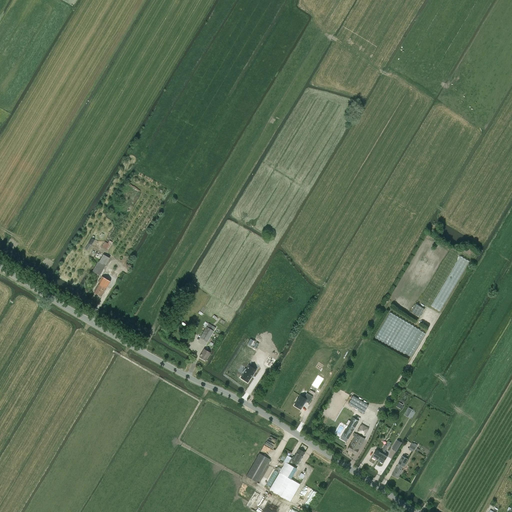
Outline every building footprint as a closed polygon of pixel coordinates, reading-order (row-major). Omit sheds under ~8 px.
[(85,249),(87,251),(95,240),(92,238),(85,249)] [(107,251),(112,242),(109,241),(108,244),(105,242),(101,247),(107,251)] [(104,254),(99,262),(98,261),(92,271),(99,275),(110,258),(104,254)] [(101,297),(110,282),(102,277),(98,283),(99,284),(94,293),(98,295),(98,296),(99,297),(100,297),(101,297)] [(416,304),(412,312),(420,317),(425,309),(416,304)] [(206,327),(200,338),(207,342),(213,331),(206,327)] [(205,361),(210,353),(204,349),(199,357),(205,361)] [(244,374),(241,378),(248,383),(256,370),(249,366),(246,370),(245,369),(243,373),(244,374)] [(256,388),(261,381),(258,379),(262,372),(257,369),(252,376),(253,377),(249,384),(256,388)] [(297,402),(294,406),(300,409),(305,401),(308,403),(312,397),(307,393),(304,398),(300,396),(298,399),(297,398),(296,401),(297,402)] [(363,414),(368,406),(353,396),(348,404),(363,414)] [(348,425),(348,426),(342,436),(348,439),(358,422),(352,419),(350,422),(348,425)] [(361,425),(359,432),(366,434),(368,427),(361,425)] [(355,437),(347,450),(356,454),(364,439),(356,434),(356,435),(354,434),(353,436),(355,437)] [(397,440),(392,449),(396,451),(401,443),(397,440)] [(412,443),(409,449),(413,452),(417,446),(412,443)] [(382,453),(378,460),(383,463),(388,457),(384,455),(386,452),(385,451),(386,449),(384,447),(383,450),(384,451),(382,453)] [(298,463),(305,452),(299,449),(294,457),(293,457),(292,459),(288,457),(285,462),(286,463),(271,489),(275,491),(275,492),(283,497),(290,501),(292,498),(298,487),(297,487),(302,480),(297,477),(294,482),(291,479),(297,469),(295,468),(298,463)] [(373,457),(378,460),(382,453),(377,450),(373,457)] [(259,453),(246,476),(257,483),(270,460),(259,453)] [(403,467),(408,459),(403,456),(398,464),(399,464),(398,467),(397,466),(392,475),(398,478),(403,470),(402,469),(403,467)] [(269,488),(275,479),(271,476),(265,486),(269,488)] [(251,509),(257,511),(262,511),(270,498),(265,495),(259,505),(254,503),(251,509)]
